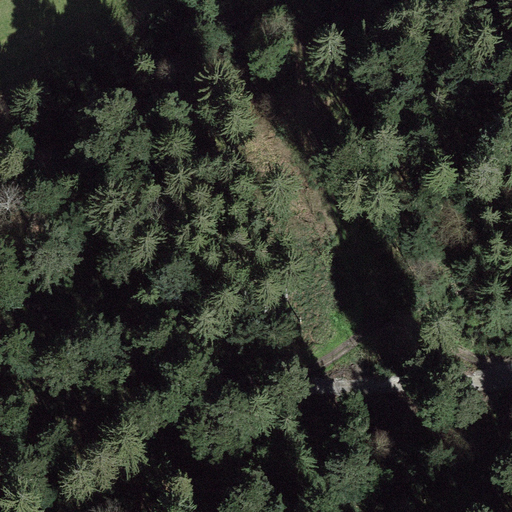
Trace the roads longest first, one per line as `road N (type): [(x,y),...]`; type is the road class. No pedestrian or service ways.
road 1 (track): [(201,0),(169,25),(0,104)]
road 2 (track): [(285,0),(355,197)]
